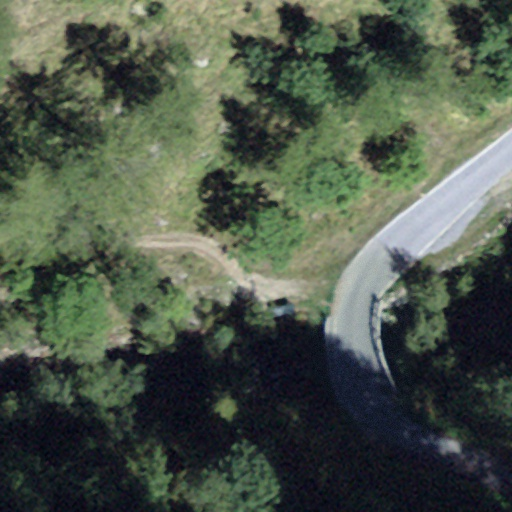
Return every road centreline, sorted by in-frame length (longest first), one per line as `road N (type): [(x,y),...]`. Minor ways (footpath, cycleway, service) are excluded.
road 1 (unclassified): [(511,136),(380,250),(360,283),(350,349),(371,408),(402,438),(511,481)]
road 2 (track): [(0,305),(52,298),(180,324),(360,283)]
